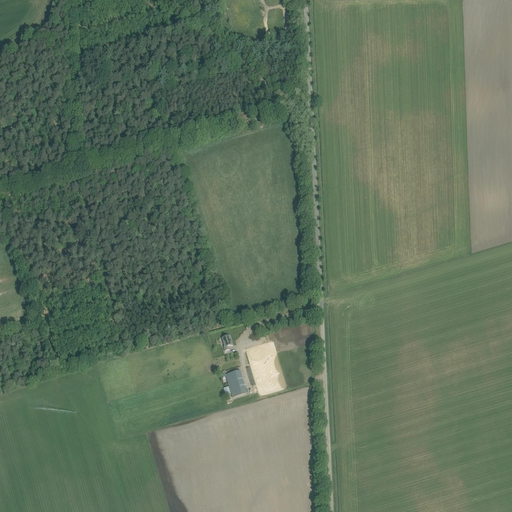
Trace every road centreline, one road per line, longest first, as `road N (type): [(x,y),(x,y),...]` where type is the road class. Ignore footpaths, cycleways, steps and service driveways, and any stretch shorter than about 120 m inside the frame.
road 1 (unclassified): [(331,511),(305,0)]
road 2 (track): [(0,188),(77,166),(70,0)]
road 3 (track): [(310,104),(287,100),(171,0)]
